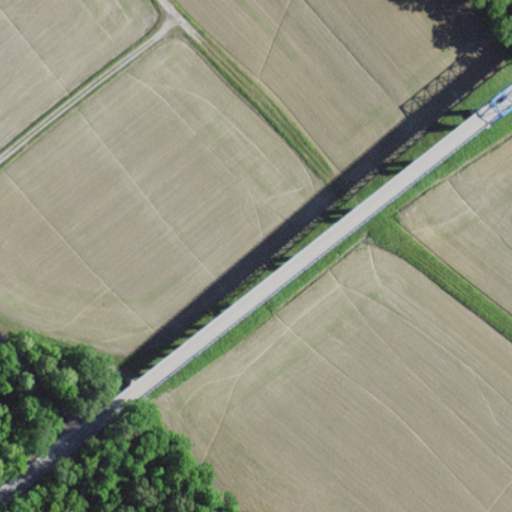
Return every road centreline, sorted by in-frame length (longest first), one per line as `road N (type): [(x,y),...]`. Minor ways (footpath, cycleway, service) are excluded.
road 1 (primary): [(107,414),(511,89)]
road 2 (primary): [(0,498),(107,414)]
